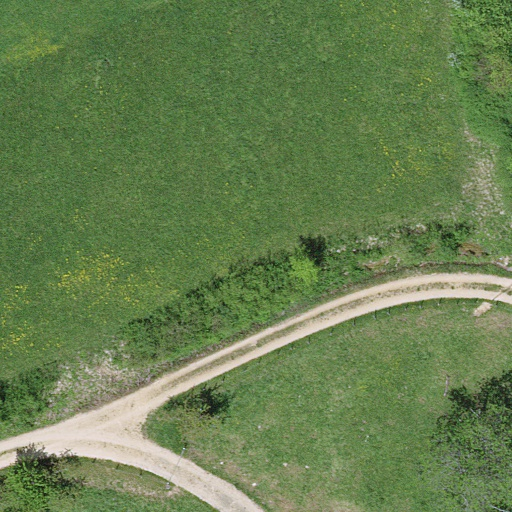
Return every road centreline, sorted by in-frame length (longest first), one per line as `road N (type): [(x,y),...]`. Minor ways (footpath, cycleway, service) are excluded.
road 1 (track): [(0,460),(84,435),(194,375),(390,299),(433,288),(511,294)]
road 2 (track): [(84,435),(231,511)]
